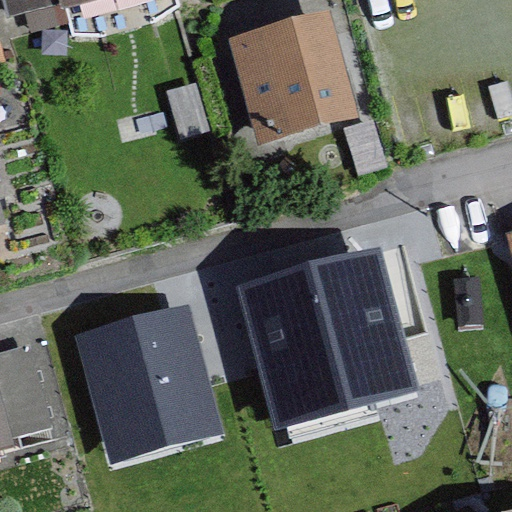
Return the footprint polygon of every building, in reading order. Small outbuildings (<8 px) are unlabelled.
[(7,0),(15,27),(65,12),(61,0),(7,0)] [(61,0),(65,12),(103,0),(61,0)] [(334,34),(241,63),(274,168),(365,140),(334,34)] [(258,283),(384,264),(385,269),(409,266),(402,219),(252,242),(258,283)] [(386,279),(281,307),(304,394),(409,367),(386,279)] [(186,300),(82,325),(90,358),(101,402),(205,376),(186,300)] [(101,402),(90,358),(51,367),(68,434),(107,424),(101,402)] [(0,482),(17,478),(10,448),(68,434),(51,367),(49,359),(0,371),(0,482)]
